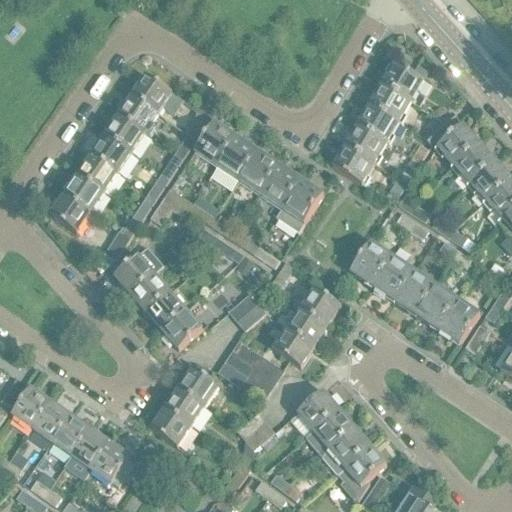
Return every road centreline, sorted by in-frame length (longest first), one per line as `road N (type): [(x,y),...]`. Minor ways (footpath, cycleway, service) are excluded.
road 1 (residential): [(5,213),(115,54),(135,38),(159,40),(291,126),(307,128),(391,0)]
road 2 (residential): [(0,318),(117,400),(136,375),(5,213)]
road 3 (residential): [(511,432),(396,357),(385,356),(372,376),(487,511)]
road 4 (tertiary): [(511,110),(411,0)]
